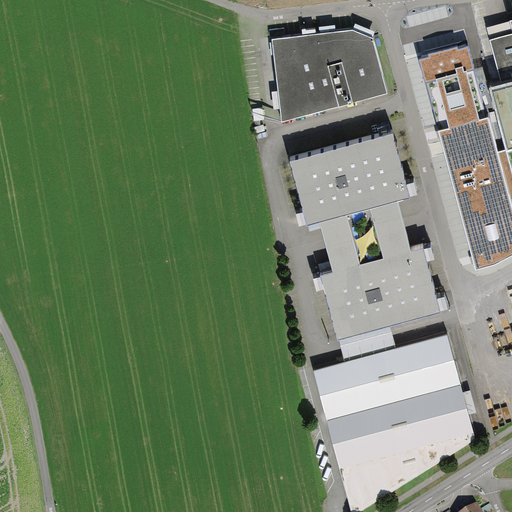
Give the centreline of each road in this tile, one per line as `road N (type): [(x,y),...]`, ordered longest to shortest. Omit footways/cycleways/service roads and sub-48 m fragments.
road 1 (residential): [(381,1),(452,273),(486,283),(511,270)]
road 2 (track): [(0,326),(37,436),(46,511)]
road 3 (unknown): [(255,10),(279,135)]
road 4 (tertiary): [(511,447),(409,511)]
